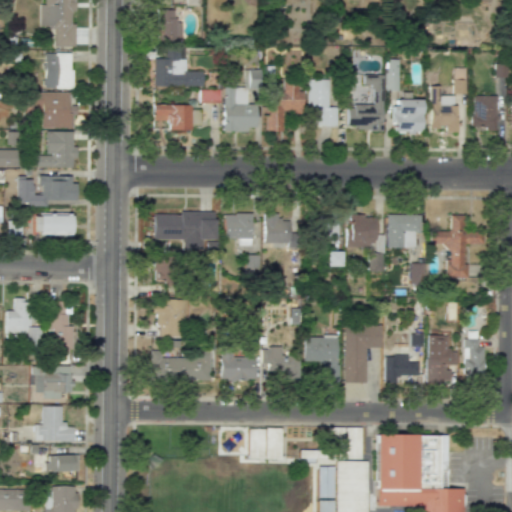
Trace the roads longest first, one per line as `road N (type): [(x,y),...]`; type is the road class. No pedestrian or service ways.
road 1 (tertiary): [(108,511),(113,0)]
road 2 (residential): [(111,172),(511,171)]
road 3 (residential): [(109,410),(505,414)]
road 4 (residential): [(506,511),(506,173)]
